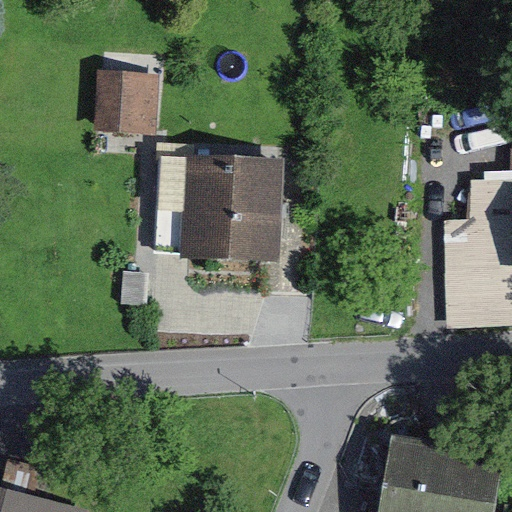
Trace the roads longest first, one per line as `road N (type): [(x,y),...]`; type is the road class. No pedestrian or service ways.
road 1 (residential): [(0,384),(351,362)]
road 2 (residential): [(351,362),(511,350)]
road 3 (residential): [(297,511),(351,362)]
